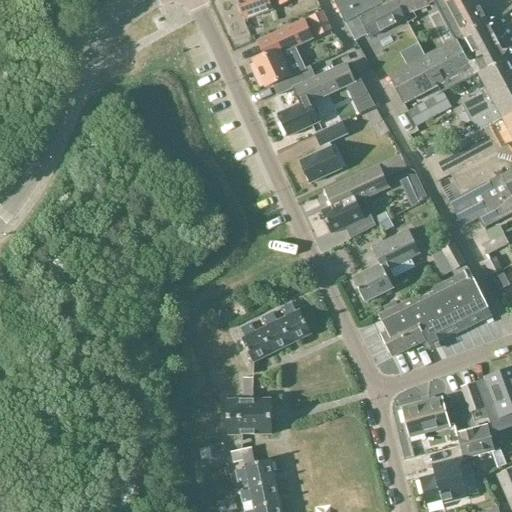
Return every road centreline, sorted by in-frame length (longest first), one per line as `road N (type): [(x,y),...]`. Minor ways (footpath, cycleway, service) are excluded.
road 1 (residential): [(375,393),(196,0)]
road 2 (residential): [(0,212),(36,165),(87,51),(154,0)]
road 3 (residential): [(511,343),(375,393)]
road 4 (residential): [(404,511),(375,393)]
